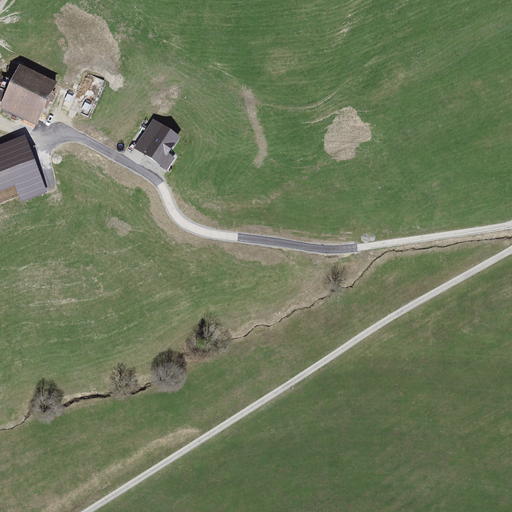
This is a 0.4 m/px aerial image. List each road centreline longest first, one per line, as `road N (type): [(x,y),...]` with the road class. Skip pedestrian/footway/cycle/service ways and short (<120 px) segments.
road 1 (track): [(511,229),(353,251),(221,238),(193,231),(156,182),(54,124),(44,134),(0,128)]
road 2 (unclassified): [(85,511),(511,250)]
